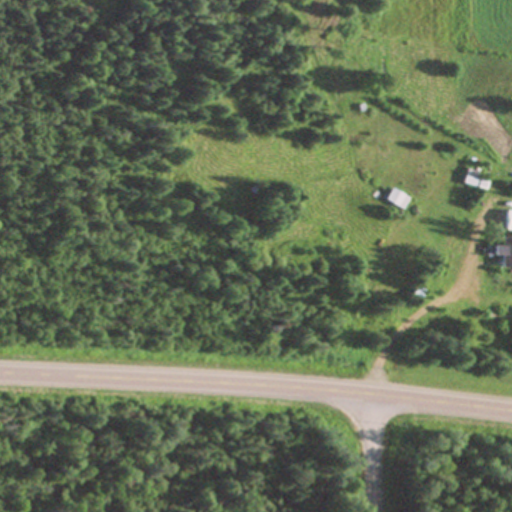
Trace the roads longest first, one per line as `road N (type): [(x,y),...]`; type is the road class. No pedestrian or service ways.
road 1 (tertiary): [(0,373),(369,392),(511,409)]
road 2 (residential): [(369,511),(369,392)]
